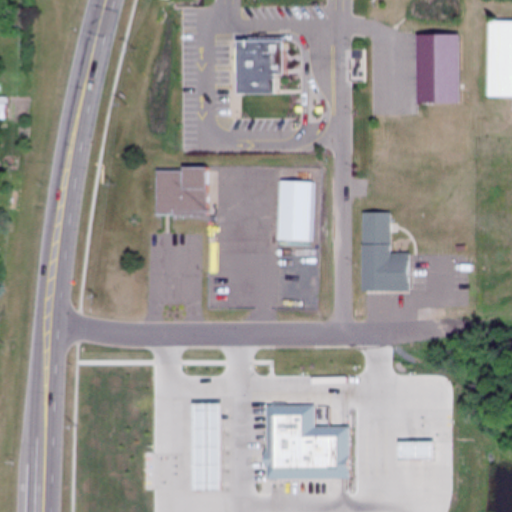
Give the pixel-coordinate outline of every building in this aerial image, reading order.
[(215,12),(215,73),(271,73),(271,12),(215,12)] [(511,20),(487,20),(485,97),(511,97),(511,20)] [(456,34),(413,34),(413,103),(456,103),(456,34)] [(239,39),(239,93),(275,93),(275,73),(286,73),(285,39),(239,39)] [(152,169),(152,215),(203,215),(203,169),(152,169)] [(311,241),(312,182),(276,181),(275,241),(311,241)] [(405,290),(405,253),(387,253),(387,213),(359,213),(359,290),(405,290)] [(263,401),(264,474),(345,473),(345,428),(316,429),(316,400),(263,401)] [(191,404),(191,482),(214,482),(214,404),(191,404)]
